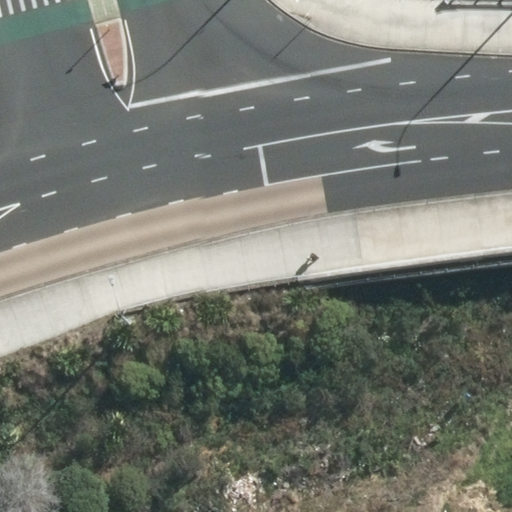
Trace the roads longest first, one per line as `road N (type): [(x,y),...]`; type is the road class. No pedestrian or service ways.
road 1 (secondary): [(511,127),(235,169)]
road 2 (tertiary): [(88,202),(38,0)]
road 3 (tertiary): [(183,0),(235,169)]
road 4 (secondary): [(235,169),(88,202)]
